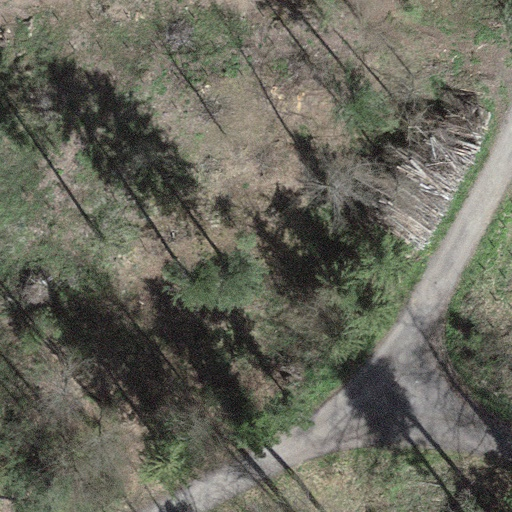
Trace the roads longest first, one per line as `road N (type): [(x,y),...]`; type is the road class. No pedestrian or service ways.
road 1 (track): [(171,511),(279,455),(369,381),(511,147)]
road 2 (track): [(369,381),(511,447)]
